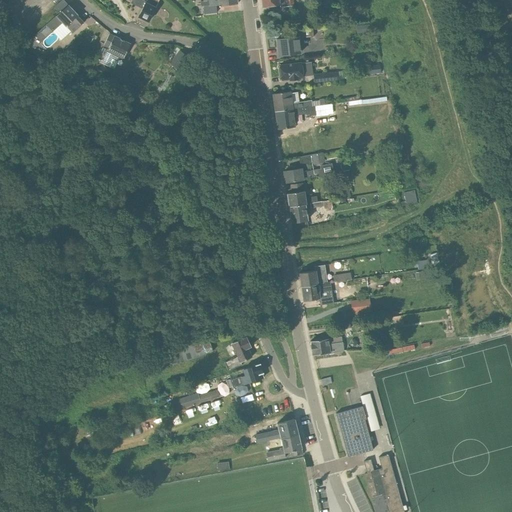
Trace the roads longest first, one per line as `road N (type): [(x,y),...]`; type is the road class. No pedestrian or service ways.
road 1 (residential): [(310,396),(260,89)]
road 2 (unclassified): [(260,89),(204,48),(120,29),(81,0)]
road 3 (residential): [(348,511),(310,396)]
